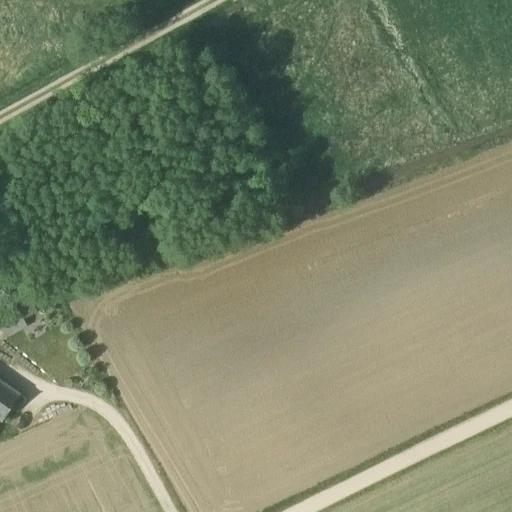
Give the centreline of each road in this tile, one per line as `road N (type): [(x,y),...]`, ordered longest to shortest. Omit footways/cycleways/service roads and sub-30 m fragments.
road 1 (track): [(217,0),(0,121)]
road 2 (track): [(511,404),(288,511)]
